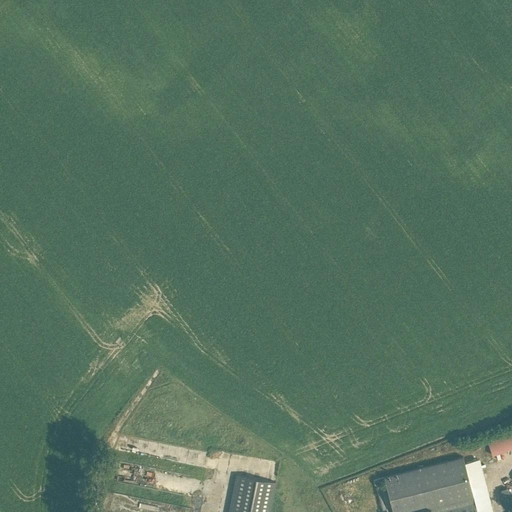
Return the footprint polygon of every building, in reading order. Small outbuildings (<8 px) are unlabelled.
[(491,453),(511,446),(511,428),(486,437),(491,453)] [(477,511),(463,456),(384,476),(393,511),(408,511),(430,507),(431,511),(477,511)] [(236,473),(228,511),(269,511),(276,481),(236,473)] [(391,506),(390,503),(385,484),(376,486),(382,509),(391,506)] [(501,490),(509,511),(511,509),(511,499),(507,487),(501,490)]
